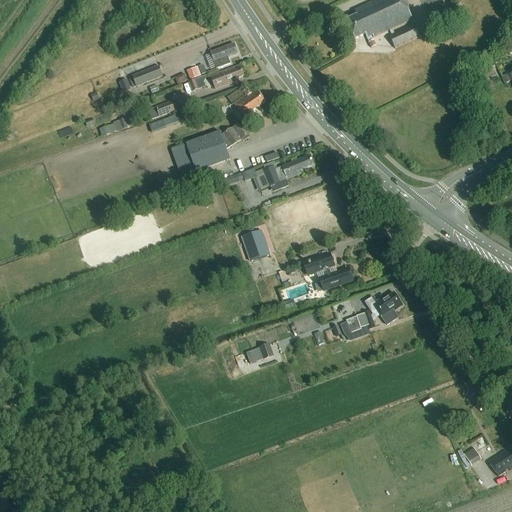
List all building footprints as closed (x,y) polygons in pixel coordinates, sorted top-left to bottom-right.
[(394,34),(392,30),(413,20),(403,0),(376,0),(354,10),(357,16),(346,21),(355,40),(365,35),(372,49),(377,46),(374,40),(373,41),(371,37),(373,36),(374,39),(389,31),(391,36),(389,37),(395,50),(421,38),(414,25),(394,34)] [(460,3),(444,11),(447,19),(464,12),(460,3)] [(228,58),(238,54),(234,44),(211,53),(217,69),(230,65),(228,58)] [(128,75),(154,65),(151,59),(126,69),(128,75)] [(190,82),(208,75),(204,65),(186,73),(190,82)] [(159,66),(133,76),(133,77),(130,79),(132,85),(135,84),(137,87),(163,77),(159,66)] [(216,90),(226,87),(238,82),(237,79),(244,77),(240,66),(211,77),(216,90)] [(185,75),(176,79),(178,85),(188,82),(185,75)] [(204,83),(208,76),(189,83),(192,93),(206,88),(204,83)] [(128,80),(120,83),(123,93),(131,90),(128,80)] [(253,111),(266,103),(257,90),(251,94),(247,89),(243,92),(247,97),(235,105),(245,120),(255,114),(253,111)] [(91,95),(94,102),(99,100),(97,93),(91,95)] [(149,111),(152,120),(176,112),(173,102),(149,111)] [(149,125),(152,134),(166,128),(188,120),(185,112),(163,120),(149,125)] [(126,118),(128,125),(134,123),(131,116),(126,118)] [(230,160),(226,150),(249,135),(241,123),(221,136),(220,132),(186,144),(187,146),(172,151),(181,178),(230,160)] [(110,127),(100,131),(103,138),(113,134),(110,127)] [(267,163),(279,159),(277,154),(265,158),(267,163)] [(265,171),(264,170),(256,173),(254,170),(242,175),(245,183),(256,179),(261,191),(270,188),(281,184),(280,183),(287,180),(302,174),(301,172),(314,166),(310,156),(282,168),(278,170),(275,163),(264,167),(265,171)] [(221,189),(238,182),(235,176),(218,182),(221,189)] [(243,238),(251,261),(258,258),(259,262),(273,257),(263,229),(249,234),(250,236),(243,238)] [(228,233),(219,235),(224,257),(234,254),(228,233)] [(324,292),(353,281),(349,269),(332,275),(329,269),(335,267),(333,263),(335,262),(334,258),(332,259),(330,255),(304,264),(308,276),(323,271),(325,278),(320,280),(324,292)] [(288,274),(289,277),(293,278),(296,277),(299,274),(298,271),(294,270),(290,271),(288,274)] [(374,321),(381,316),(383,319),(403,306),(395,293),(384,300),(383,298),(376,302),(373,298),(366,303),(373,315),(371,316),(374,321)] [(294,300),(284,304),(286,311),(296,308),(294,300)] [(340,325),(345,337),(361,330),(361,329),(368,326),(370,330),(375,328),(369,311),(364,313),(365,314),(357,317),(346,321),(346,322),(340,325)] [(333,328),(336,338),(342,335),(339,326),(333,328)] [(270,345),(251,351),(255,363),(274,357),(270,345)] [(482,460),(474,449),(464,456),(472,467),(482,460)] [(510,471),(511,470),(511,453),(511,452),(509,454),(506,451),(489,463),(499,477),(509,470),(510,471)]
